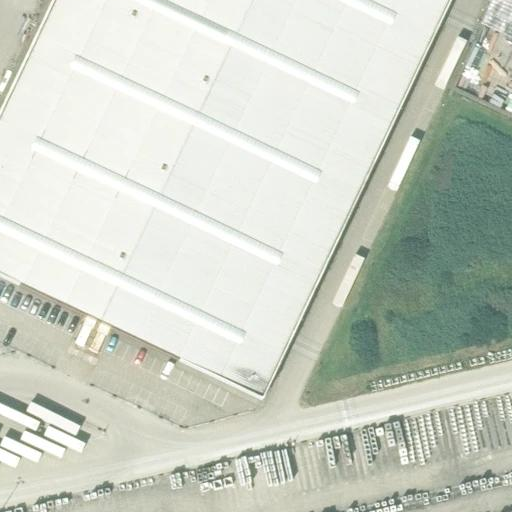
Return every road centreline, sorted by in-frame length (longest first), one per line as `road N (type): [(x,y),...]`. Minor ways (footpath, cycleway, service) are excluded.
road 1 (unclassified): [(0,484),(511,365)]
road 2 (unknown): [(0,372),(101,399),(164,446)]
